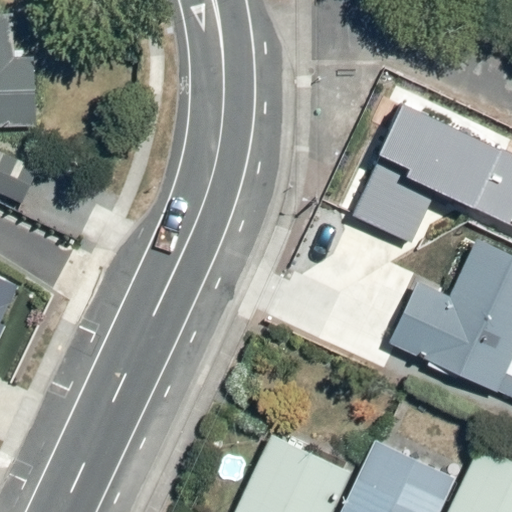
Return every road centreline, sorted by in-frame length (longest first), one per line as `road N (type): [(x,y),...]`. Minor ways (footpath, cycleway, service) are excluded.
road 1 (tertiary): [(60,511),(191,238),(218,140),(221,25)]
road 2 (residential): [(221,25),(420,54),(511,98)]
